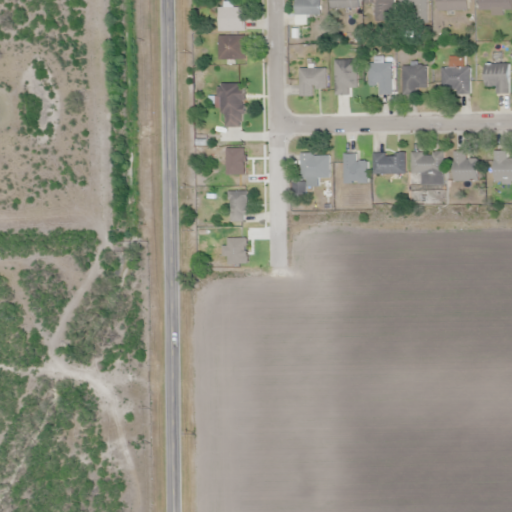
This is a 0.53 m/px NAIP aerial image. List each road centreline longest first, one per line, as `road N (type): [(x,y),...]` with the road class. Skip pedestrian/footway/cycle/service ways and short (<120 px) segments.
road 1 (tertiary): [(167,0),(173,511)]
road 2 (residential): [(285,114),(309,127),(511,125)]
